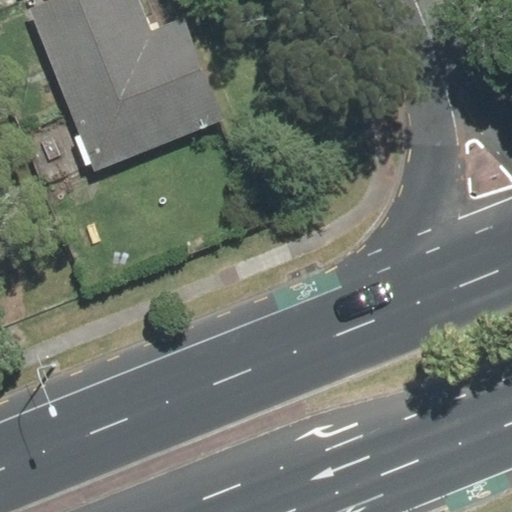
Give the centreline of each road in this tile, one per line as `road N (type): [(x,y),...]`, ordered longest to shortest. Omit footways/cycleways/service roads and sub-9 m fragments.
road 1 (primary): [(0,453),(345,313)]
road 2 (residential): [(345,313),(379,251),(419,139),(435,36)]
road 3 (primary): [(511,405),(241,511)]
road 4 (primary): [(345,313),(511,245)]
